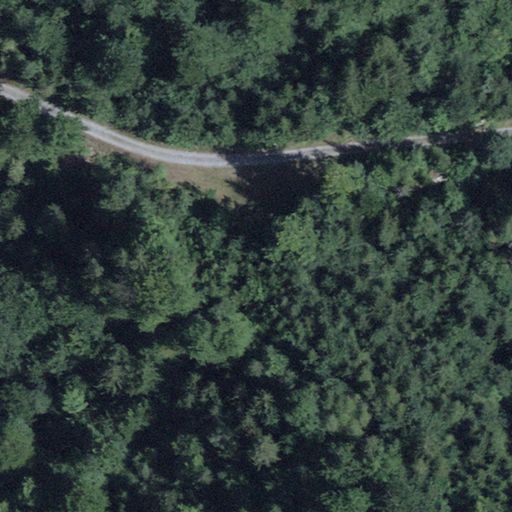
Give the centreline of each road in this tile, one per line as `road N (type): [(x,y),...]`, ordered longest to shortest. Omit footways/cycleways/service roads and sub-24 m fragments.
road 1 (track): [(0,86),(125,145),(189,161),(511,131)]
road 2 (track): [(309,151),(338,127),(511,48)]
